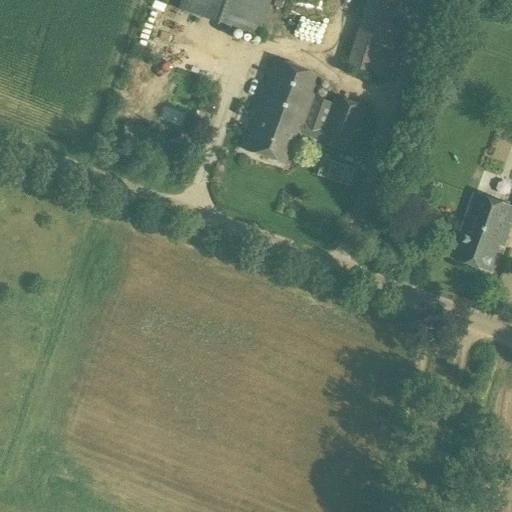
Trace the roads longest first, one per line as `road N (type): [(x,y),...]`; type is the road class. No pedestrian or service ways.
road 1 (unclassified): [(511,336),(0,145)]
road 2 (track): [(424,0),(338,268)]
road 3 (track): [(440,511),(468,320)]
